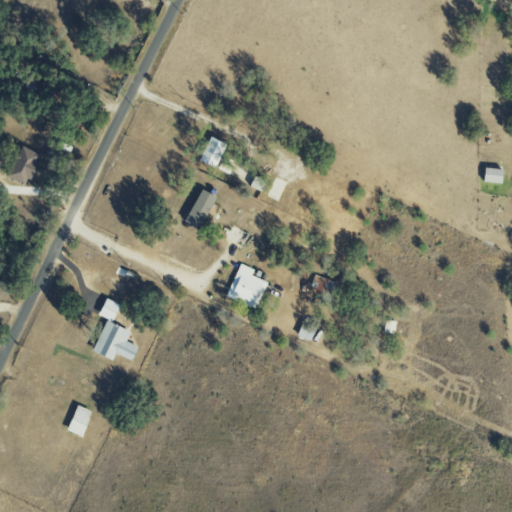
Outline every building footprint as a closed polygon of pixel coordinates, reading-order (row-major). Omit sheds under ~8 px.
[(197,160),(214,168),(225,144),(208,136),(197,160)] [(25,185),(39,154),(19,145),(6,177),(25,185)] [(481,182),(500,183),(501,169),(482,168),(481,182)] [(214,196),(199,189),(182,221),(197,229),(214,196)] [(264,281),(250,276),(253,269),(237,263),(225,299),(255,308),(264,281)] [(136,346),(125,342),(129,331),(102,321),(90,353),(111,360),(113,354),(130,360),(136,346)] [(313,327),(299,322),(295,336),(309,341),(313,327)] [(90,411),(75,405),(64,430),(80,437),(90,411)]
